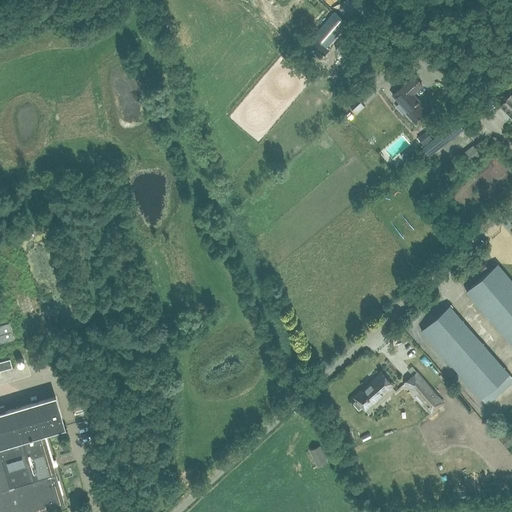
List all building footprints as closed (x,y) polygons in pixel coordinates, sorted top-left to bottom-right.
[(258,11),(263,8),(258,0),(252,0),(251,1),(258,11)] [(326,47),(346,23),(335,13),(308,44),(324,57),(330,50),(326,47)] [(404,84),(398,90),(393,94),(399,100),(408,112),(407,113),(414,121),(418,118),(419,118),(420,117),(420,116),(427,110),(413,93),(423,85),(415,76),(405,85),(404,84)] [(511,94),(509,98),(502,106),(511,115),(511,94)] [(351,110),(360,102),(355,97),(346,104),(351,110)] [(361,103),(352,110),(356,115),(365,107),(361,103)] [(442,144),(455,135),(462,128),(457,121),(437,137),(433,140),(426,132),(418,139),(424,146),(423,148),(428,155),(442,144)] [(466,291),(473,298),(511,343),(511,279),(504,271),(498,263),(466,291)] [(482,272),(488,268),(484,263),(478,268),(482,272)] [(421,330),(428,337),(458,372),(456,374),(458,376),(460,374),(487,404),(511,382),(511,375),(452,308),(453,306),(451,304),(421,330)] [(0,320),(0,338),(10,336),(6,319),(0,320)] [(10,359),(0,361),(0,370),(12,367),(10,359)] [(444,402),(424,379),(417,372),(405,382),(432,413),(444,402)] [(362,406),(365,410),(392,386),(381,373),(354,397),(357,400),(353,403),(359,410),(362,406)] [(0,511),(41,511),(66,505),(44,432),(64,426),(56,397),(6,411),(4,405),(0,406),(0,511)] [(511,431),(511,430),(500,438),(507,447),(511,443),(511,431)] [(311,450),(318,465),(327,462),(320,446),(311,450)]
